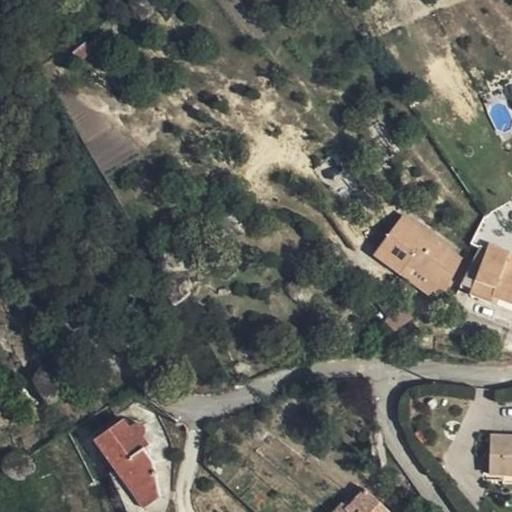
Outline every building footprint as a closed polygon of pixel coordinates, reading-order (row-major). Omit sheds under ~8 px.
[(424,281),(440,294),(447,281),(457,261),(399,216),(369,254),(395,274),(401,265),(424,281)] [(447,281),(456,287),(475,250),(465,245),(457,261),(447,281)] [(475,250),(456,287),(464,291),(469,280),(489,290),(486,296),(511,307),(511,265),(502,261),(504,254),(483,245),(481,252),(475,250)] [(511,264),(511,256),(504,254),(502,261),(511,265),(511,264)] [(417,291),(424,281),(401,265),(395,274),(417,291)] [(469,280),(464,291),(463,294),(482,303),(486,296),(489,290),(469,280)] [(41,367),(28,380),(48,400),(61,387),(41,367)] [(124,423),(121,416),(88,439),(115,484),(123,480),(133,497),(150,486),(148,464),(138,446),(133,437),(124,423)] [(129,420),(124,423),(133,437),(139,434),(141,429),(139,425),(136,421),(133,420),(129,420)] [(133,437),(138,446),(143,443),(139,434),(133,437)] [(511,436),(486,436),(483,475),(497,475),(511,474),(511,436)] [(511,498),(511,474),(497,475),(498,484),(509,484),(509,498),(511,498)] [(123,480),(115,484),(132,511),(152,500),(150,486),(133,497),(123,480)] [(364,511),(350,498),(338,510),(339,511),(364,511)]
